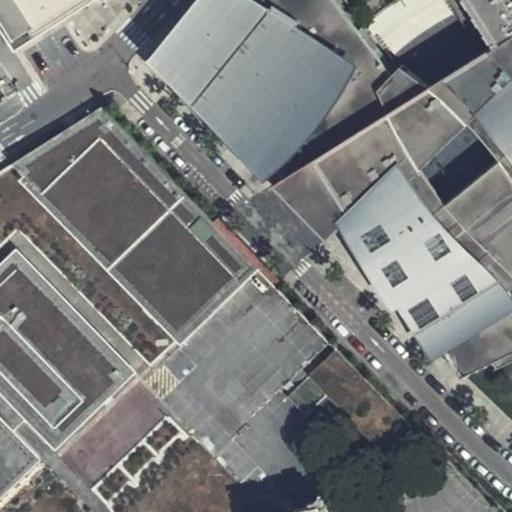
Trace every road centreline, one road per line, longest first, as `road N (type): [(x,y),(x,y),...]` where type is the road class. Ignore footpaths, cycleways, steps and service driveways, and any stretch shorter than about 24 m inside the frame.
road 1 (residential): [(106,70),(511,476)]
road 2 (unclassified): [(0,139),(106,70)]
